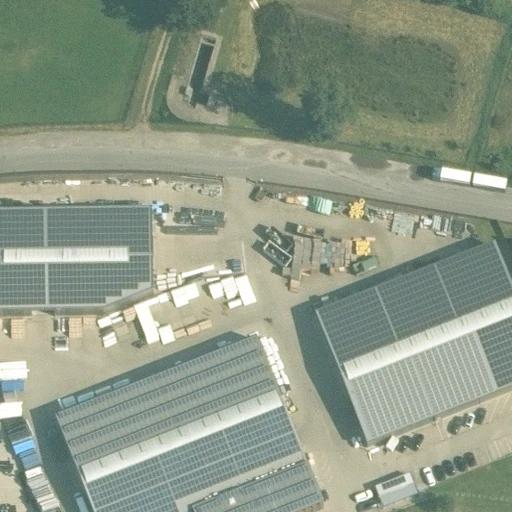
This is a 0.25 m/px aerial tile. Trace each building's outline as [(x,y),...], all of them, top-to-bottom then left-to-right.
[(152,216),(0,217),(0,318),(104,316),(153,297),(152,216)] [(511,293),(494,248),(315,318),(367,449),(511,391),(511,293)] [(211,283),(217,311),(252,304),(246,276),(211,283)] [(206,511),(308,472),(256,342),(55,421),(90,511),(206,511)] [(410,476),(375,490),(383,511),(418,497),(410,476)]
